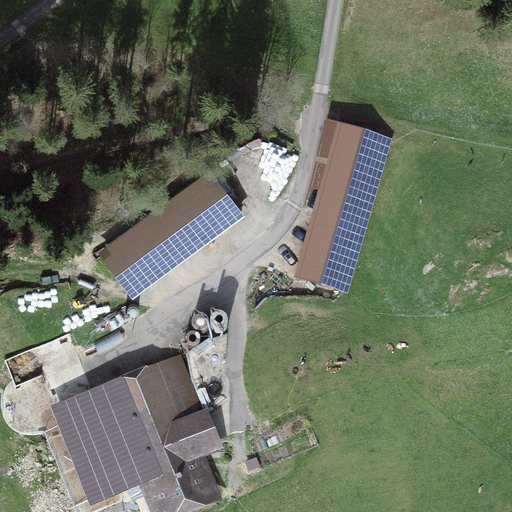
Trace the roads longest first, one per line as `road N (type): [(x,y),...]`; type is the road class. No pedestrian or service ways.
road 1 (track): [(230,422),(246,287),(284,215),(315,116)]
road 2 (track): [(315,116),(208,112),(0,141)]
